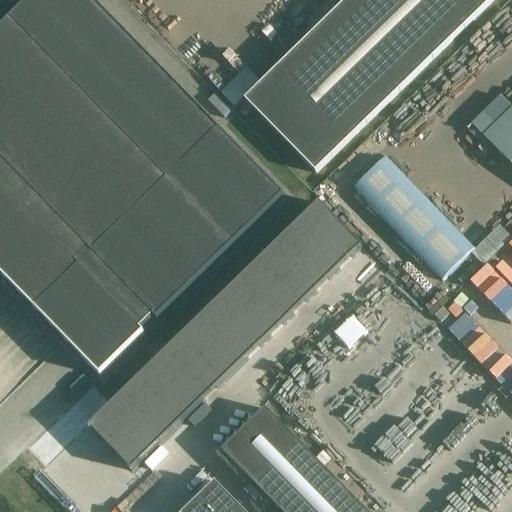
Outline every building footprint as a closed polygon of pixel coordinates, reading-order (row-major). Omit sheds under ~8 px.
[(156,320),(283,197),(91,0),(30,0),(0,30),(0,274),(99,377),(144,334),(140,330),(154,318),(156,320)] [(494,0),(349,0),(245,102),(316,174),(494,0)] [(511,109),(484,137),(511,166),(511,109)] [(319,204),(89,428),(132,472),(362,248),(319,204)] [(365,511),(266,409),(221,452),(279,511),(365,511)] [(243,511),(219,487),(216,484),(186,511),(243,511)]
